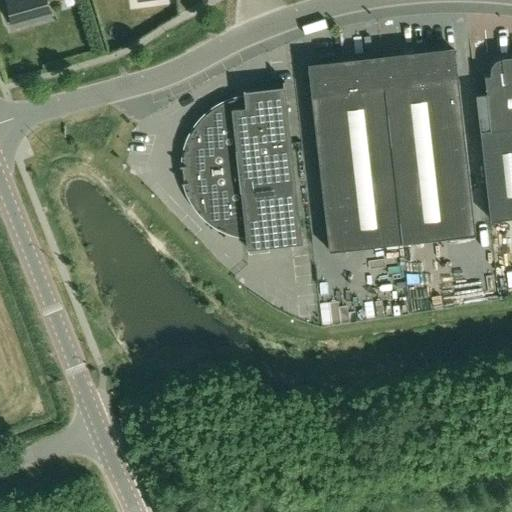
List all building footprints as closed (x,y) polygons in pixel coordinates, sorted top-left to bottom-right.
[(7,0),(10,10),(8,14),(11,23),(14,25),(15,28),(52,17),(47,1),(51,0),(7,0)] [(455,51),(381,59),(402,242),(476,234),(455,51)] [(480,130),(491,129),(511,126),(511,55),(502,57),(495,60),(491,66),(490,72),(490,74),(485,75),(487,92),(476,94),(480,130)] [(308,68),(329,250),(402,242),(381,59),(308,68)] [(239,235),(245,236),(247,248),(302,242),(285,88),(243,93),(244,97),(238,98),(232,99),(227,101),(222,103),(216,106),(212,109),(207,113),(203,117),(199,121),(195,126),(192,131),(189,136),(187,141),(185,147),(184,153),(183,158),(182,164),(182,170),(183,176),(184,182),(185,187),(187,193),(190,198),(192,203),(196,208),(199,213),(203,217),(208,221),(212,224),(217,227),(223,230),(228,232),(234,234),(239,235)] [(511,126),(491,129),(480,130),(490,220),(511,217),(511,126)]
